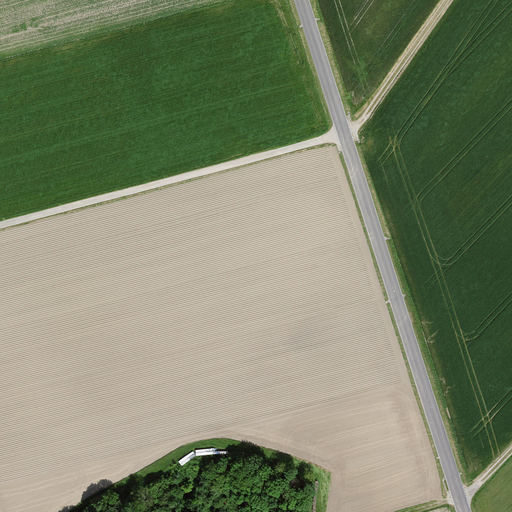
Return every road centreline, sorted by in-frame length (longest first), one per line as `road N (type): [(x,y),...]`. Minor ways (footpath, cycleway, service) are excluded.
road 1 (tertiary): [(463,511),(301,0)]
road 2 (track): [(0,225),(344,135)]
